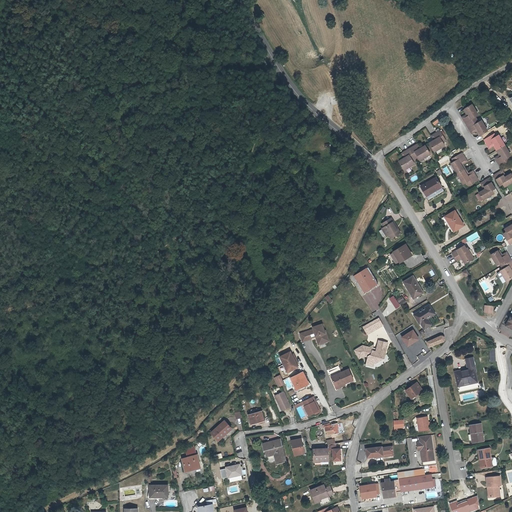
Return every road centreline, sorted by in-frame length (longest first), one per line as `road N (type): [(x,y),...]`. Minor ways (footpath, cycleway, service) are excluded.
road 1 (tertiary): [(241,0),(288,82),(373,161)]
road 2 (tertiary): [(373,161),(464,304)]
road 3 (residential): [(244,454),(240,433),(298,426),(374,401)]
